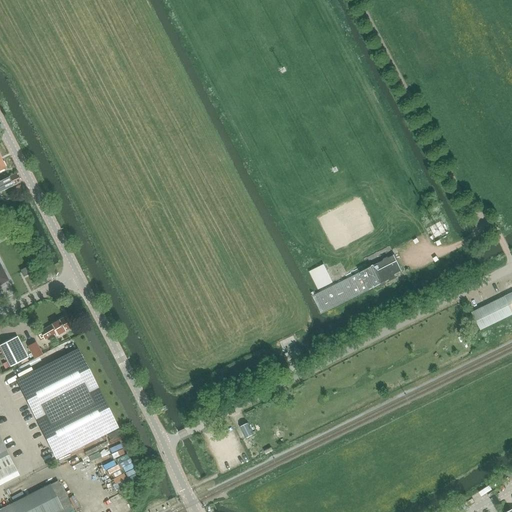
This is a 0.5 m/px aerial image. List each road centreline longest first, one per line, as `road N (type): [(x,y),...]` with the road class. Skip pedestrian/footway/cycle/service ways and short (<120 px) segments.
road 1 (unclassified): [(163,444),(511,268)]
road 2 (tertiary): [(163,444),(77,274)]
road 3 (tertiary): [(77,274),(0,123)]
